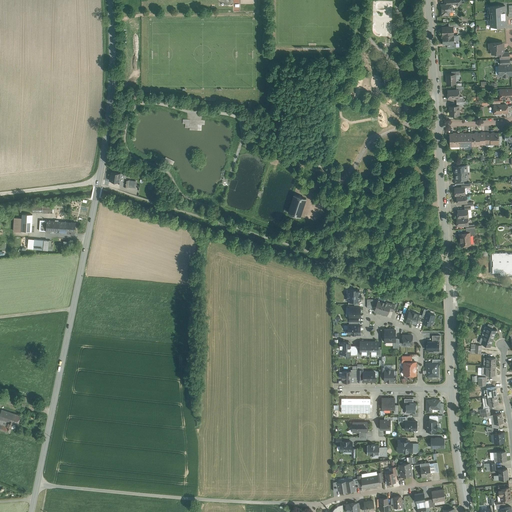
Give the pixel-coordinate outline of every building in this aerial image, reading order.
[(445,4),(441,5),(442,15),(449,14),(449,10),(451,10),(451,4),(445,4)] [(505,13),(505,6),(490,7),(490,10),(487,10),(487,16),(505,16),(505,13)] [(505,18),(505,16),(487,16),(488,23),(490,23),(490,26),(496,26),(506,25),(506,18),(505,18)] [(449,27),(446,27),(442,28),(442,36),(453,35),(453,27),(453,26),(449,27)] [(442,36),(443,44),(447,43),(447,44),(454,44),(453,35),(442,36)] [(503,43),(489,43),(489,48),(492,48),(492,53),(500,53),(500,56),(503,56),(503,52),(503,43)] [(500,65),(499,65),(499,76),(503,75),(503,77),(508,77),(508,75),(511,75),(511,64),(500,65)] [(451,74),(446,74),(447,84),(455,83),(455,75),(455,74),(451,74)] [(505,89),(500,89),(500,99),(502,99),(505,99),(509,99),(510,98),(511,98),(511,89),(509,90),(509,89),(508,89),(506,89),(505,89)] [(456,90),(448,90),(448,99),(456,98),(459,98),(459,90),(457,90),(456,90)] [(501,105),(495,105),(495,106),(495,113),(507,113),(506,105),(501,105)] [(457,106),(450,106),(450,115),(459,115),(458,106),(457,106)] [(478,134),(477,133),(475,133),(475,134),(471,134),(471,145),(472,146),(478,145),(478,144),(485,144),(485,143),(485,139),(485,133),(481,133),(481,134),(478,134)] [(494,133),(492,133),(491,134),(488,134),(488,139),(485,139),(485,143),(490,143),(490,144),(493,144),(499,144),(499,136),(498,133),(495,134),(494,133)] [(459,134),(450,134),(450,146),(459,146),(459,134)] [(471,134),(459,134),(459,146),(471,145),(471,134)] [(466,165),(455,166),(455,171),(455,173),(467,172),(466,165)] [(120,173),(111,172),(111,175),(110,175),(110,181),(119,182),(120,173)] [(467,172),(455,173),(455,175),(456,180),(464,180),(467,179),(467,172)] [(461,187),(454,188),(455,196),(456,196),(465,195),(464,187),(461,187)] [(306,199),(294,195),(288,212),(300,216),(306,199)] [(466,195),(465,195),(456,196),(457,204),(464,203),(467,203),(466,195)] [(465,209),(458,210),(458,218),(468,217),(468,210),(467,209),(465,209)] [(32,215),(22,214),(22,218),(21,231),(31,231),(32,227),(32,215)] [(458,218),(457,218),(457,226),(466,225),(468,225),(468,217),(458,218)] [(13,230),(21,231),(22,218),(14,218),(13,230)] [(67,222),(47,221),(46,231),(66,232),(67,222)] [(76,222),(67,222),(66,232),(75,233),(76,222)] [(466,233),(460,233),(461,245),(470,244),(469,234),(469,232),(466,233)] [(44,240),(28,239),(28,248),(43,249),(44,240)] [(511,256),(511,257),(511,256),(511,257),(504,257),(503,257),(504,268),(504,267),(511,267),(511,275),(511,256)] [(355,291),(355,289),(348,289),(348,294),(347,294),(347,297),(348,297),(348,301),(357,301),(360,301),(360,297),(360,294),(360,291),(355,291)] [(384,302),(378,300),(374,311),(381,313),(384,302)] [(384,302),(381,313),(387,315),(389,309),(393,310),(394,305),(384,302)] [(360,307),(349,307),(349,317),(358,317),(360,317),(360,307)] [(412,313),(409,312),(406,320),(416,323),(416,322),(419,314),(416,313),(412,311),(412,313)] [(435,315),(426,312),(424,318),(423,323),(430,325),(431,321),(433,322),(435,315)] [(348,336),(361,336),(361,326),(358,326),(349,326),(348,326),(348,336)] [(496,330),(487,327),(484,335),(493,338),(496,330)] [(395,329),(385,329),(385,333),(384,334),(384,337),(385,337),(385,341),(393,341),(395,341),(395,338),(395,329)] [(412,335),(402,335),(402,341),(402,344),(407,344),(408,344),(410,344),(412,344),(412,335)] [(493,338),(484,335),(481,343),(490,347),(493,338)] [(346,342),(340,342),(340,353),(345,353),(345,356),(350,356),(350,355),(350,346),(350,345),(346,345),(346,342)] [(369,342),(360,342),(360,347),(360,353),(362,353),(369,353),(369,342)] [(378,342),(369,342),(369,353),(376,353),(378,353),(378,347),(378,342)] [(429,352),(440,352),(439,342),(433,342),(428,342),(429,352)] [(482,352),(482,344),(471,344),(471,352),(482,352)] [(496,358),(486,357),(486,366),(495,366),(496,358)] [(411,362),(404,362),(404,375),(416,375),(416,362),(411,362)] [(426,376),(438,376),(438,364),(438,362),(432,363),(426,363),(426,370),(425,370),(425,373),(426,373),(426,376)] [(495,366),(486,366),(486,368),(486,375),(495,375),(495,366)] [(384,369),(384,376),(384,381),(388,381),(388,382),(390,382),(390,381),(394,381),(394,369),(390,369),(388,369),(384,369)] [(351,371),(343,371),(343,375),(342,375),(342,378),(343,378),(343,382),(351,382),(351,377),(351,371)] [(370,372),(369,373),(363,373),(363,379),(363,381),(376,381),(376,377),(374,377),(374,372),(370,372)] [(495,387),(486,388),(486,390),(487,397),(497,395),(495,387)] [(11,398),(0,394),(0,401),(2,402),(9,404),(11,398)] [(497,395),(487,397),(489,405),(495,404),(498,404),(497,395)] [(19,399),(11,398),(9,404),(25,407),(26,401),(19,399)] [(394,398),(382,398),(382,409),(394,409),(394,405),(394,398)] [(440,400),(427,400),(427,412),(432,412),(432,409),(440,409),(440,403),(440,400)] [(413,402),(406,402),(406,406),(405,406),(405,414),(409,414),(409,413),(416,413),(416,410),(416,406),(415,402),(413,402)] [(21,416),(1,410),(0,414),(0,419),(7,421),(13,423),(18,425),(21,416)] [(501,413),(493,415),(495,423),(494,423),(494,424),(503,422),(502,422),(501,416),(502,416),(502,415),(501,415),(501,413)] [(380,430),(390,430),(390,420),(384,420),(380,420),(380,430)] [(13,423),(7,421),(6,425),(8,425),(7,427),(0,424),(0,429),(10,433),(13,423)] [(405,430),(416,430),(416,421),(407,421),(405,421),(405,424),(405,430)] [(429,421),(427,421),(427,424),(426,424),(426,428),(427,428),(427,431),(436,431),(436,428),(437,428),(437,424),(436,424),(436,421),(429,421)] [(366,432),(367,432),(367,422),(353,422),(353,432),(359,432),(366,432)] [(503,433),(494,433),(495,442),(504,442),(504,436),(503,433)] [(435,438),(431,438),(431,448),(444,448),(444,438),(439,438),(435,438)] [(406,441),(403,441),(403,440),(398,440),(398,452),(412,452),(412,443),(409,443),(409,441),(406,441)] [(348,441),(344,441),(344,442),(342,442),(340,442),(340,450),(352,450),(352,448),(352,442),(348,442),(348,441)] [(375,445),(375,444),(371,444),(371,445),(367,445),(367,454),(371,454),(371,455),(375,455),(375,454),(379,454),(379,447),(379,445),(375,445)] [(505,451),(497,452),(498,461),(506,460),(505,451),(506,451),(505,451)] [(429,462),(420,464),(421,477),(431,476),(431,473),(430,466),(429,466),(429,463),(429,462)] [(409,463),(399,465),(401,476),(411,475),(410,464),(409,463)] [(391,472),(385,473),(386,481),(385,481),(386,485),(392,484),(392,483),(396,482),(395,476),(394,476),(393,467),(390,467),(391,472)] [(507,469),(498,470),(499,475),(499,480),(508,479),(507,469)] [(377,475),(370,477),(371,486),(373,485),(373,487),(376,486),(375,485),(379,484),(379,482),(378,475),(377,475)] [(362,478),(363,484),(363,487),(366,486),(366,488),(369,487),(369,486),(371,486),(370,477),(362,478)] [(353,480),(346,481),(347,491),(355,490),(354,488),(353,480)] [(338,482),(339,490),(340,492),(347,491),(346,481),(338,482)] [(505,488),(500,488),(500,489),(498,489),(499,495),(500,495),(501,501),(504,501),(504,499),(510,499),(509,487),(505,488)] [(443,489),(432,491),(433,499),(434,502),(434,501),(445,500),(443,489)] [(424,492),(415,494),(416,502),(424,501),(425,501),(424,492)] [(401,496),(393,497),(393,498),(394,503),(394,504),(394,508),(402,507),(401,500),(401,496)] [(387,498),(380,498),(380,509),(384,508),(385,510),(388,510),(388,504),(387,498)] [(370,501),(364,502),(364,506),(363,507),(363,511),(369,510),(375,510),(373,501),(370,502),(370,501)] [(356,503),(348,503),(349,504),(346,504),(346,511),(349,511),(348,511),(356,511),(357,503),(356,503)]
